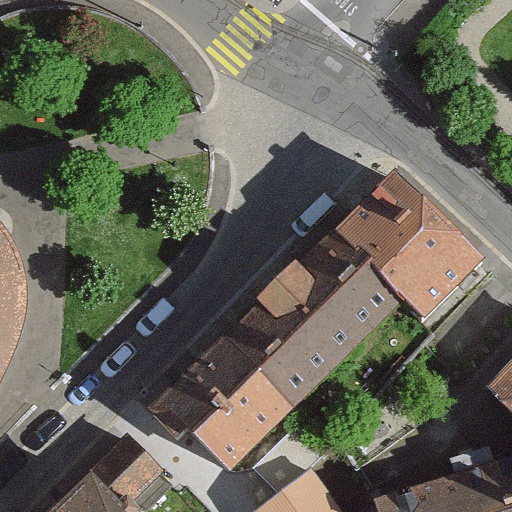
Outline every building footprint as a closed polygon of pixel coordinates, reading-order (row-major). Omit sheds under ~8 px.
[(474,268),(388,180),(332,234),(399,303),(417,322),(474,268)] [(399,303),(332,234),(224,337),(291,407),(399,303)] [(16,286),(4,247),(0,243),(0,367),(14,330),(16,286)] [(291,407),(224,337),(151,407),(218,476),(291,407)] [(511,359),(483,389),(511,416),(511,359)] [(511,511),(497,462),(370,501),(373,511),(511,511)] [(129,511),(91,472),(48,511),(129,511)] [(336,511),(308,474),(257,511),(336,511)]
